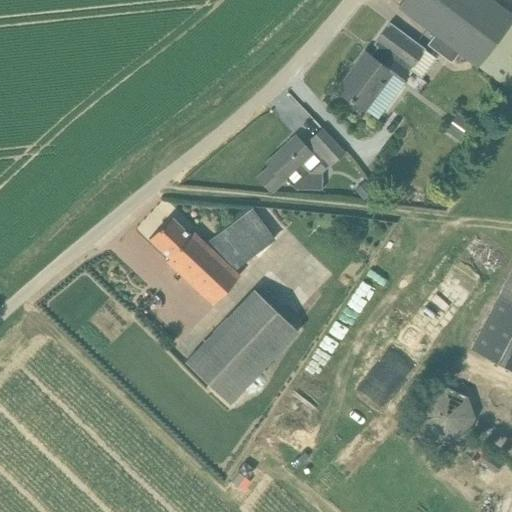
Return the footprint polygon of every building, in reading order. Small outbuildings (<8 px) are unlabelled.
[(511,22),(511,15),(491,0),(403,0),(400,6),(437,34),(460,51),(479,66),(511,22)] [(410,70),(426,48),(390,22),(374,44),(379,48),(373,57),(372,57),(384,65),(391,56),(410,70)] [(452,62),(460,51),(437,34),(428,45),(452,62)] [(372,57),(373,57),(365,51),(337,90),(353,102),(364,110),(392,73),(402,80),(410,70),(391,56),(384,65),(372,57)] [(473,124),(458,113),(446,130),(461,140),(473,124)] [(311,140),(332,163),(344,152),(322,129),(311,140)] [(311,173),(301,163),(312,153),(296,136),(267,163),(270,166),(258,177),(272,193),(287,180),(296,189),(322,190),(322,173),(311,173)] [(234,270),(259,250),(275,238),(253,209),(207,244),(194,232),(191,235),(170,216),(150,238),(170,257),(167,260),(213,304),(240,276),(234,270)] [(463,264),(437,299),(456,313),(483,279),(463,264)] [(511,370),(511,270),(499,295),(471,349),(511,370)] [(299,332),(254,288),(185,361),(230,404),(299,332)] [(417,415),(425,436),(445,445),(469,436),(476,417),(467,396),(447,386),(426,394),(417,415)]
